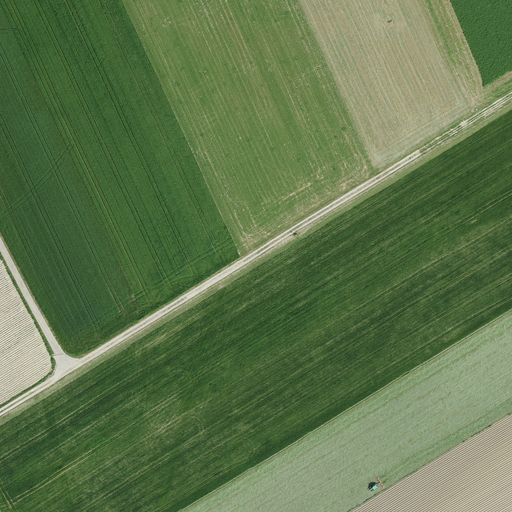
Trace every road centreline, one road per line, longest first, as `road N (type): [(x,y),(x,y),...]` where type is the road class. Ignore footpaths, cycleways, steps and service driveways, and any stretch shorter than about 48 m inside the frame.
road 1 (track): [(0,414),(511,96)]
road 2 (track): [(0,230),(72,369)]
